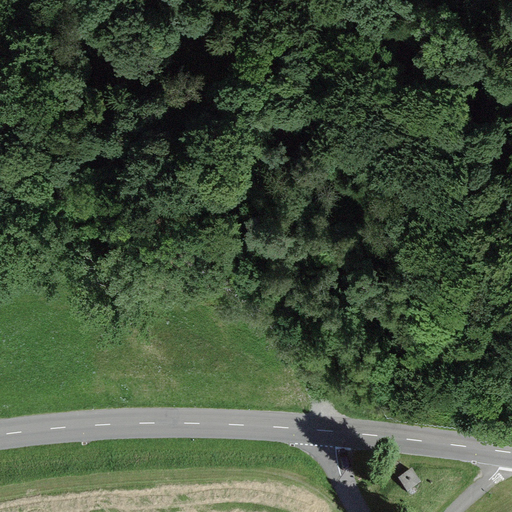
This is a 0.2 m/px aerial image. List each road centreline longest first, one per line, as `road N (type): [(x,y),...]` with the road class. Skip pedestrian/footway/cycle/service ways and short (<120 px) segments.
road 1 (track): [(511,46),(466,64),(277,30),(208,35),(0,99)]
road 2 (track): [(327,432),(307,355),(278,321),(121,215),(80,200),(0,191)]
road 3 (tertiary): [(327,432),(83,425),(0,438)]
road 4 (tertiary): [(507,457),(327,432)]
